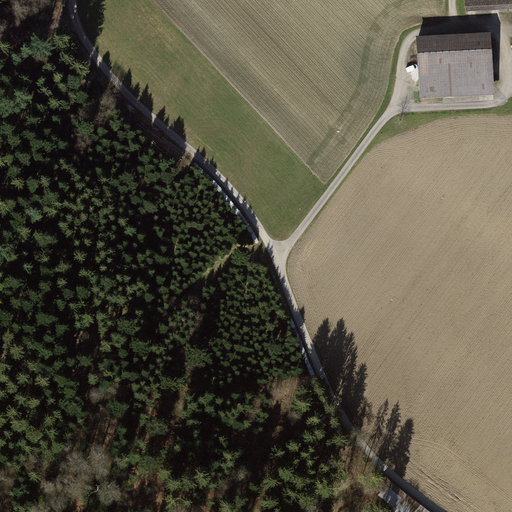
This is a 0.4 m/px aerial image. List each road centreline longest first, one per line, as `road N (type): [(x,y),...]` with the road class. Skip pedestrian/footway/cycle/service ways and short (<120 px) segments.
road 1 (track): [(277,259),(387,114),(409,40),(428,30),(503,26)]
road 2 (track): [(277,259),(223,181),(102,67),(75,23),(72,0)]
road 3 (track): [(444,511),(351,434),(277,259)]
